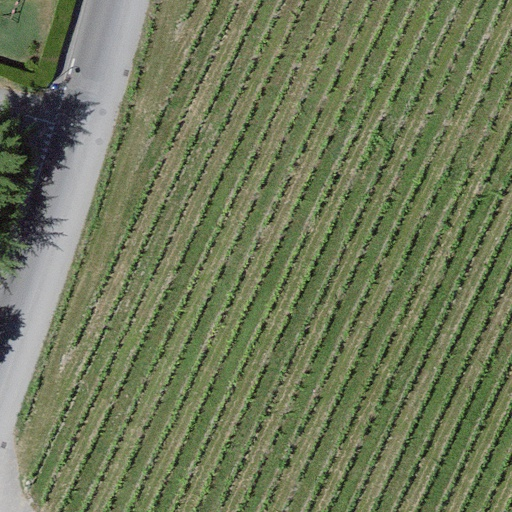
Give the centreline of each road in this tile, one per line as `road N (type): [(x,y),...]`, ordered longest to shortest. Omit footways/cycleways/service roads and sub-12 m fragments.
road 1 (residential): [(0,334),(72,136)]
road 2 (residential): [(72,136),(111,0)]
